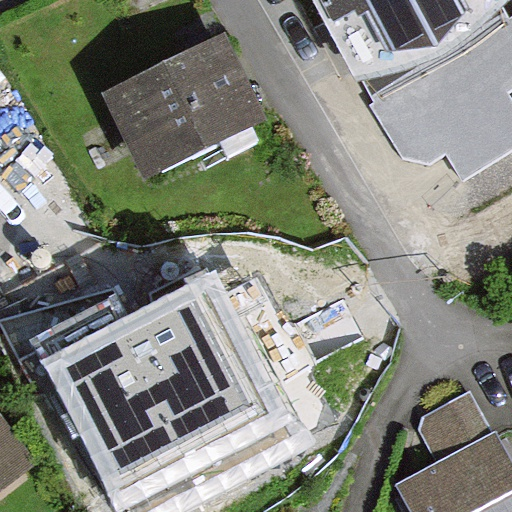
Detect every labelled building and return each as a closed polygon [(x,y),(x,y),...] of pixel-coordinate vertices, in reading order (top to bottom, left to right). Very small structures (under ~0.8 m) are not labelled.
[(498,0),(321,0),(362,78),(410,67),(469,36),(501,5),(498,0)] [(242,36),(118,94),(155,172),(279,114),(242,36)] [(215,282),(52,366),(121,499),(284,415),(215,282)] [(511,511),(511,441),(481,389),(424,422),(410,481),(428,511),(511,511)] [(0,453),(29,425),(0,391),(0,453)]
